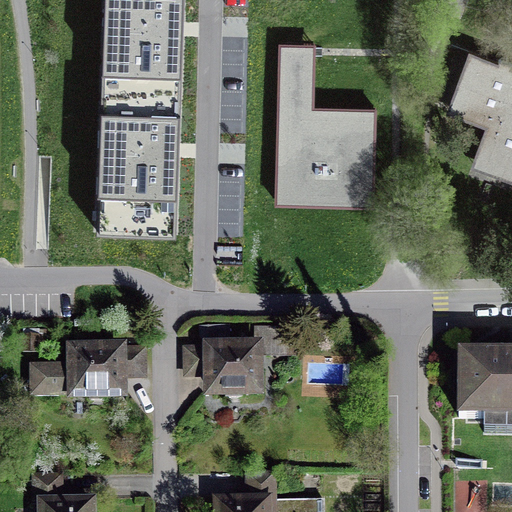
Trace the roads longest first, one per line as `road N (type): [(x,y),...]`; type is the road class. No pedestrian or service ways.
road 1 (residential): [(407,305),(169,302)]
road 2 (residential): [(168,511),(169,302)]
road 3 (residential): [(410,511),(407,305)]
road 4 (residential): [(169,302),(122,276),(0,276)]
